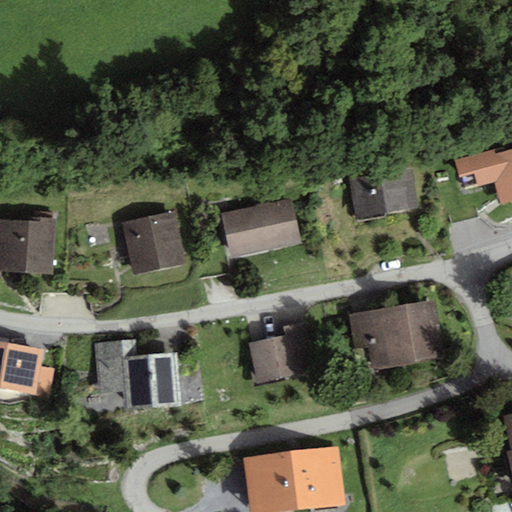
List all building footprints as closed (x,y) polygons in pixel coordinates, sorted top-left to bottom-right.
[(494,150),(456,160),(460,178),(474,174),(477,187),(496,182),(502,204),(511,201),(511,149),(495,154),(494,150)] [(414,167),(350,180),(357,218),(422,205),(414,167)] [(291,198),(222,213),(232,257),(301,242),(291,198)] [(175,211),(121,221),(132,275),(185,265),(175,211)] [(27,221),(0,219),(0,270),(54,273),(57,218),(27,217),(27,221)] [(434,299),(348,313),(354,351),(370,348),(373,368),(444,357),(434,299)] [(285,335),(249,343),(258,383),(318,369),(307,321),(283,327),(285,335)] [(135,340),(96,344),(101,394),(124,391),(126,413),(183,408),(177,352),(136,356),(135,340)] [(44,349),(0,341),(0,387),(50,396),(55,370),(41,368),(44,349)] [(339,448),(245,458),(251,511),(281,511),(346,505),(339,448)]
